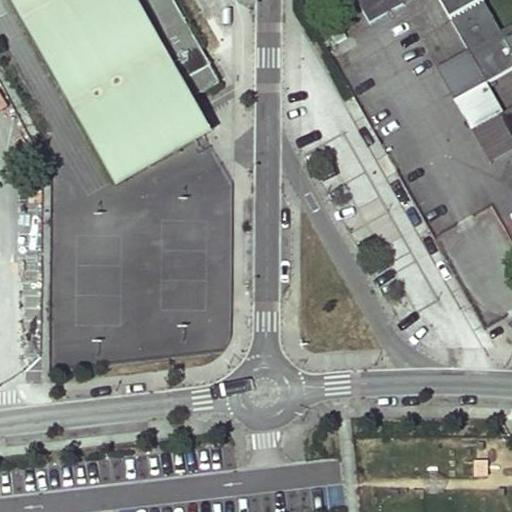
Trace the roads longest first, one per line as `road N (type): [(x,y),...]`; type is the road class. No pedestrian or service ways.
road 1 (residential): [(269,0),(263,364)]
road 2 (residential): [(236,393),(0,417)]
road 3 (residential): [(511,384),(415,381),(293,391)]
